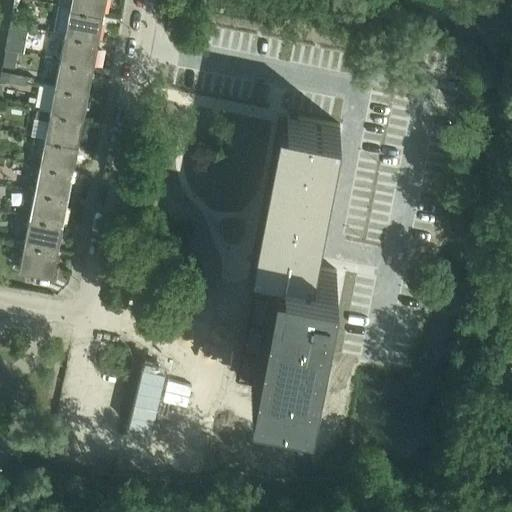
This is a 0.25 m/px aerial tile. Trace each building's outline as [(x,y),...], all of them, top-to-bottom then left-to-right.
[(106,0),(71,0),(71,7),(104,14),(106,0)] [(104,14),(71,7),(66,33),(99,39),(104,14)] [(25,21),(12,18),(10,27),(24,29),(25,21)] [(38,23),(25,21),(24,29),(37,32),(38,23)] [(99,39),(66,33),(61,59),(94,66),(99,39)] [(6,49),(3,66),(15,68),(18,51),(6,49)] [(94,66),(61,59),(55,86),(88,92),(94,66)] [(15,74),(2,71),(0,80),(14,82),(15,74)] [(28,76),(15,74),(14,82),(27,85),(28,76)] [(88,92),(55,86),(44,83),(39,109),(50,112),(83,118),(88,92)] [(83,118),(50,112),(45,138),(78,144),(83,118)] [(281,274),(256,402),(310,413),(314,392),(303,390),(320,302),(331,304),(336,276),(307,270),(306,270),(305,270),(305,269),(304,269),(304,268),(303,268),(303,267),(303,266),(303,265),(327,141),(337,143),(341,123),(287,113),(258,264),(277,268),(278,268),(279,268),(279,269),(280,269),(280,270),(281,270),(281,271),(281,272),(281,273),(281,274)] [(78,144),(45,138),(40,164),(73,171),(78,144)] [(73,171),(40,164),(35,190),(68,196),(73,171)] [(68,196),(35,190),(30,216),(63,222),(68,196)] [(63,222),(30,216),(25,242),(58,248),(63,222)] [(58,248),(25,242),(20,269),(53,275),(58,248)] [(188,280),(202,282),(206,266),(191,263),(188,280)]
